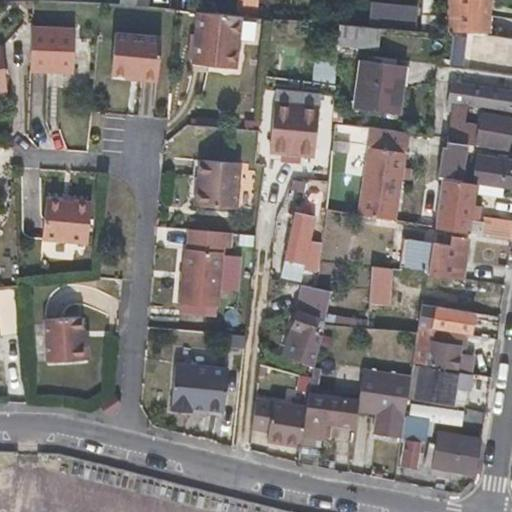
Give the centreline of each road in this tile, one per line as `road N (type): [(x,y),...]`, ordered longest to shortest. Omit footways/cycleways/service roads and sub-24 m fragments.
road 1 (residential): [(125,433),(150,195),(135,171),(31,170)]
road 2 (residential): [(437,511),(125,433)]
road 3 (residential): [(511,377),(493,511)]
road 4 (residential): [(125,433),(0,424)]
